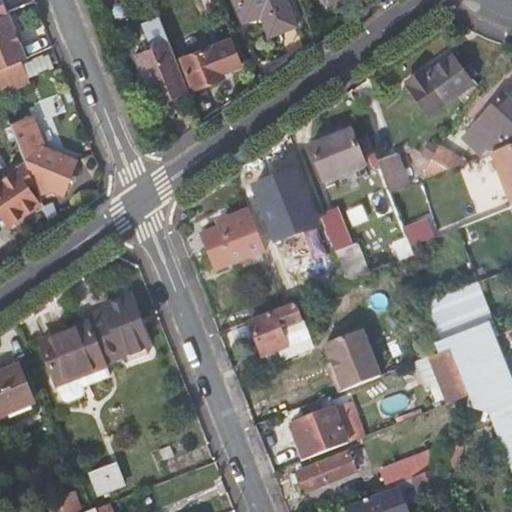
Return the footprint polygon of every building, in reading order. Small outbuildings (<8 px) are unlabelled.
[(0,0),(0,14),(9,11),(4,0),(0,0)] [(236,0),(244,20),(269,11),(277,32),(298,24),(289,0),(236,0)] [(9,11),(0,14),(0,67),(20,60),(30,56),(12,10),(9,11)] [(157,103),(191,89),(171,37),(161,13),(145,20),(154,44),(136,51),(157,103)] [(248,61),(238,37),(233,39),(242,63),(248,61)] [(183,57),(195,88),(227,75),(225,70),(242,63),(233,39),(232,38),(183,57)] [(428,111),(444,100),(445,102),(456,94),(455,92),(471,81),(468,77),(475,72),(469,62),(460,67),(451,54),(426,71),(423,68),(406,80),(428,111)] [(28,81),(20,60),(0,67),(0,91),(0,92),(28,81)] [(489,147),(494,151),(511,143),(511,100),(503,92),(469,129),(482,141),(476,148),(483,154),(489,147)] [(78,160),(46,146),(34,114),(12,122),(25,154),(27,160),(36,183),(39,190),(51,187),(64,193),(78,160)] [(310,144),(324,180),(364,164),(350,129),(310,144)] [(511,143),(494,151),(491,152),(511,205),(511,204),(511,143)] [(465,162),(439,146),(417,181),(465,162)] [(397,152),(377,159),(390,192),(416,181),(413,175),(406,177),(397,152)] [(1,153),(0,154),(0,170),(8,165),(1,153)] [(0,208),(10,224),(41,203),(30,187),(36,183),(27,160),(17,168),(0,179),(0,208)] [(254,184),(268,221),(310,204),(295,168),(254,184)] [(217,269),(266,250),(249,207),(217,220),(219,226),(202,232),(217,269)] [(358,242),(335,250),(342,266),(347,279),(369,271),(358,242)] [(393,285),(410,279),(402,257),(386,264),(393,285)] [(314,277),(319,290),(347,279),(342,266),(314,277)] [(472,399),(487,410),(489,411),(491,414),(511,467),(511,380),(495,337),(507,332),(509,339),(511,337),(511,328),(507,331),(500,333),(495,320),(479,280),(420,304),(440,352),(441,355),(452,351),(469,393),(472,399)] [(151,345),(132,295),(103,306),(105,312),(98,314),(116,359),(123,356),(127,355),(130,360),(149,352),(147,347),(151,345)] [(302,320),(294,300),(287,303),(248,318),(262,355),(287,345),(281,328),(302,320)] [(116,359),(98,314),(86,319),(88,323),(40,342),(61,396),(109,377),(104,364),(116,359)] [(502,318),(495,320),(500,333),(507,331),(502,318)] [(361,328),(324,342),(336,373),(333,375),(339,391),(380,375),(361,328)] [(469,393),(452,351),(441,355),(429,360),(445,402),(469,393)] [(0,371),(0,415),(36,400),(19,363),(0,371)] [(353,399),(334,406),(348,441),(366,434),(353,399)] [(291,423),(305,458),(348,441),(334,406),(291,423)] [(442,407),(427,413),(429,425),(446,420),(442,407)] [(464,445),(453,441),(445,459),(456,463),(464,445)] [(297,470),(305,491),(356,471),(347,450),(297,470)] [(389,486),(424,472),(419,461),(404,467),(402,462),(383,469),(389,486)] [(125,484),(117,464),(92,473),(99,493),(125,484)] [(459,479),(440,470),(436,478),(454,488),(459,479)] [(433,471),(397,486),(404,504),(451,488),(436,478),(433,471)] [(396,485),(346,504),(339,507),(341,511),(348,509),(348,511),(407,511),(404,504),(397,486),(396,485)] [(85,511),(76,490),(50,500),(50,511),(85,511)] [(115,511),(112,502),(92,510),(85,511),(115,511)]
